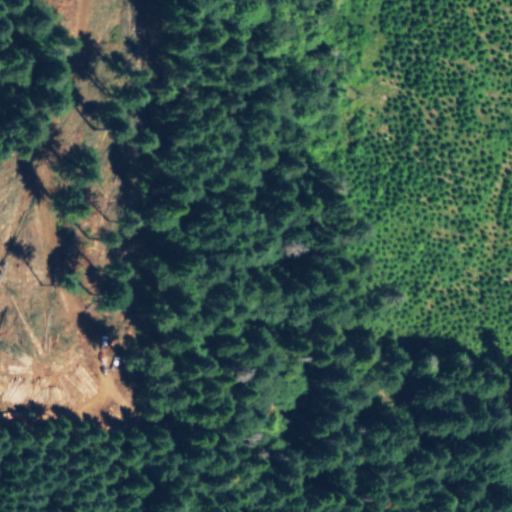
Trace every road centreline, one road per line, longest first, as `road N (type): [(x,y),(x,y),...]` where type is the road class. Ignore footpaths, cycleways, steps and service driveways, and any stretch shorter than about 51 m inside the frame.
road 1 (residential): [(89,0),(83,50),(56,109),(119,356),(146,407),(194,425),(460,374),(511,377)]
road 2 (residential): [(0,402),(132,380)]
